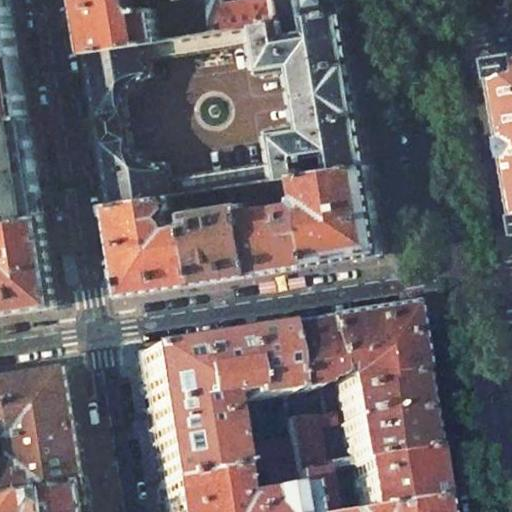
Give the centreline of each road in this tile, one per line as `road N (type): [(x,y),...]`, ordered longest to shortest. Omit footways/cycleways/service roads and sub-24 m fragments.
road 1 (residential): [(96,326),(459,271)]
road 2 (residential): [(96,326),(43,0)]
road 3 (secondary): [(500,511),(459,271)]
road 4 (secondary): [(459,271),(419,36)]
road 5 (residential): [(125,511),(96,326)]
